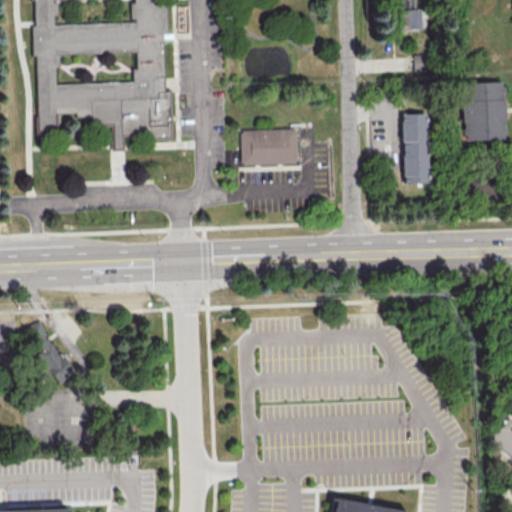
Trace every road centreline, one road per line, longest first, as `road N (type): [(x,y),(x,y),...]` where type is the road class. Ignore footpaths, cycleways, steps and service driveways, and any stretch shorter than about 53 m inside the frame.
road 1 (secondary): [(511,253),(74,268)]
road 2 (residential): [(353,257),(346,0)]
road 3 (residential): [(189,511),(185,263)]
